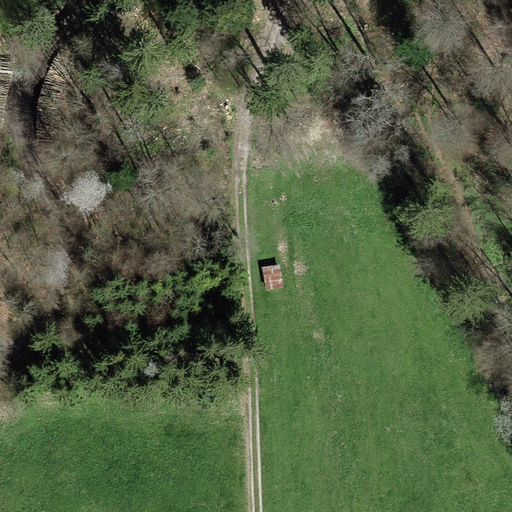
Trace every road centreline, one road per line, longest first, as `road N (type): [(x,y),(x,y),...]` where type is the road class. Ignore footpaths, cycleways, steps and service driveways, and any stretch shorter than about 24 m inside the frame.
road 1 (track): [(291,0),(251,100),(243,174),(260,511)]
road 2 (track): [(0,357),(35,327),(64,277),(62,238),(29,150),(22,99),(35,61),(89,0)]
